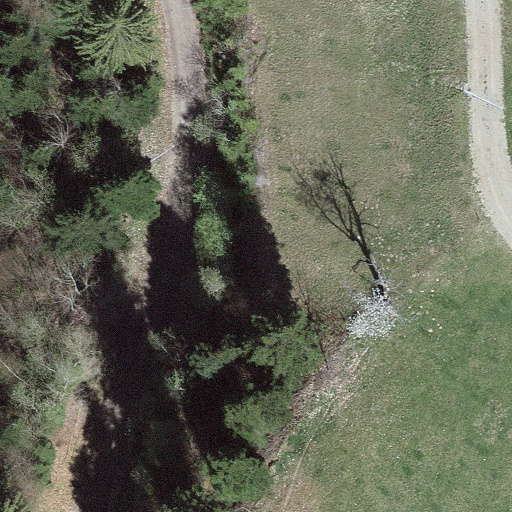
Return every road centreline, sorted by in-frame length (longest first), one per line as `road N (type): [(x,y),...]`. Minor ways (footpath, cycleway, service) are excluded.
road 1 (track): [(93,511),(182,249),(152,0)]
road 2 (track): [(486,0),(485,120),(505,209)]
